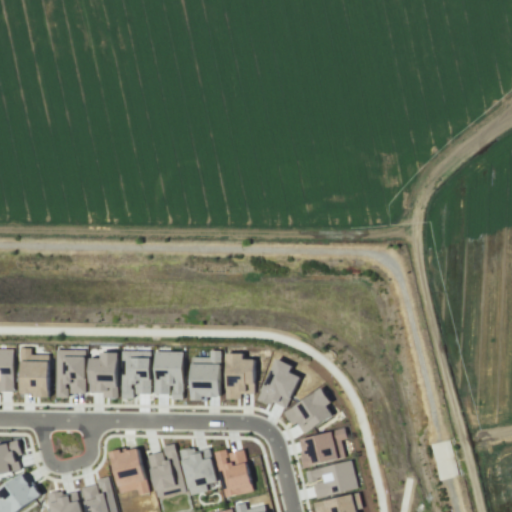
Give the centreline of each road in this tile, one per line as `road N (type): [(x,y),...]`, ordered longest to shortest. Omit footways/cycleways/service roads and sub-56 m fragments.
road 1 (track): [(511,122),(443,173),(419,216),(417,260),(463,441)]
road 2 (residential): [(292,511),(276,444),(261,427),(0,419)]
road 3 (residential): [(90,421),(87,457),(60,467),(49,459),(39,420)]
